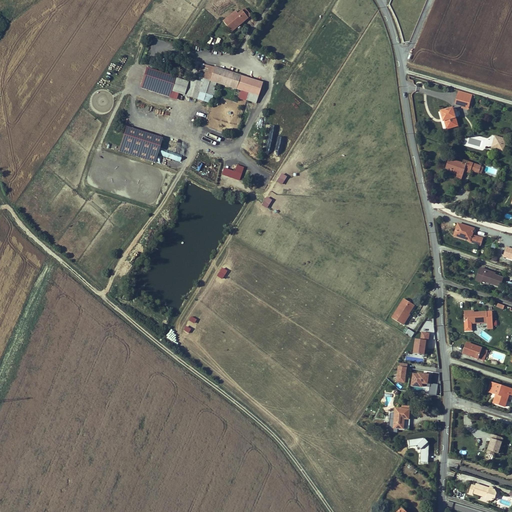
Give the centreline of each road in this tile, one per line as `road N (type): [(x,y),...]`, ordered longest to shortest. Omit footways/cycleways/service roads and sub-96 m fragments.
road 1 (unclassified): [(378,0),(393,35),(439,280),(447,397),(437,511)]
road 2 (track): [(331,511),(274,435),(30,235),(0,190)]
road 3 (track): [(273,0),(230,60),(258,70),(266,89),(236,143),(215,150),(180,138),(183,107)]
